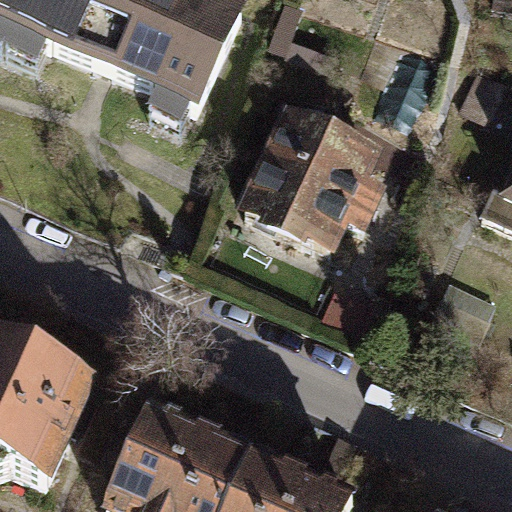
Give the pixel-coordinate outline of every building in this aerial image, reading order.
[(37,0),(0,0),(0,61),(7,65),(37,0)] [(249,30),(183,0),(37,0),(7,65),(46,82),(53,67),(161,116),(154,131),(194,150),(249,30)] [(279,10),(261,59),(324,84),(330,67),(285,49),(297,18),(279,10)] [(451,120),(484,136),(505,89),(471,74),(451,120)] [(378,172),(275,126),(228,238),(328,284),(341,255),(360,264),(385,208),(366,200),(378,172)] [(511,171),(495,211),(483,205),(468,240),(511,258),(511,171)] [(316,333),(354,351),(367,318),(328,301),(316,333)] [(92,400),(0,359),(0,483),(3,485),(14,480),(50,495),(92,400)] [(235,511),(253,471),(155,429),(118,511),(235,511)] [(345,511),(253,471),(235,511),(345,511)]
